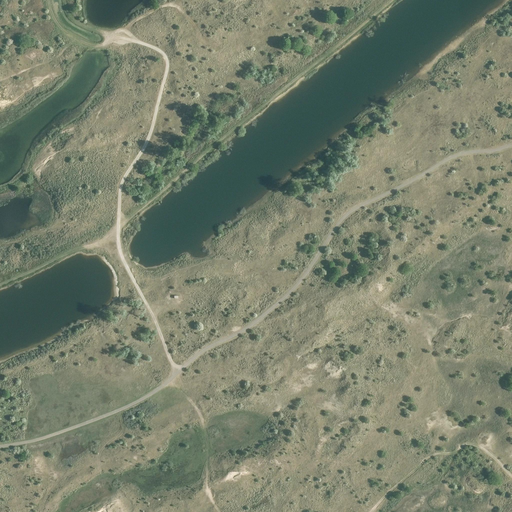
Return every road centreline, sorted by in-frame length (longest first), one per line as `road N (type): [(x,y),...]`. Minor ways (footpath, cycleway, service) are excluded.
road 1 (track): [(511,143),(451,157),(355,208),(274,306),(148,395),(51,435),(0,446)]
road 2 (track): [(176,373),(117,239),(122,181),(149,140),(167,60),(117,36)]
road 3 (unknown): [(511,476),(495,457),(464,444),(422,461),(371,511)]
